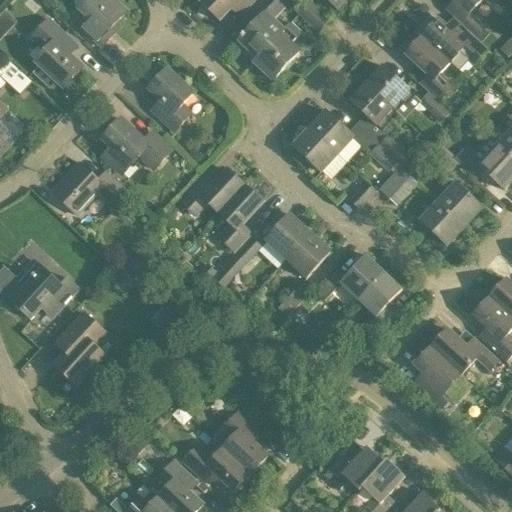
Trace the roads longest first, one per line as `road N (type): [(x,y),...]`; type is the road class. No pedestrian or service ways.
road 1 (tertiary): [(507,511),(389,399),(327,364),(291,357),(226,356),(168,376),(53,459)]
road 2 (residential): [(456,276),(403,228),(332,220),(273,159),(273,127),(292,105)]
road 3 (residential): [(0,184),(145,36),(156,0)]
road 4 (residential): [(292,105),(186,8),(166,0)]
road 5 (residential): [(292,105),(387,0)]
